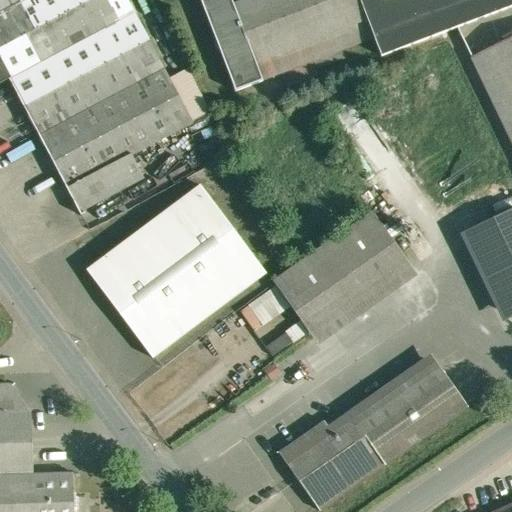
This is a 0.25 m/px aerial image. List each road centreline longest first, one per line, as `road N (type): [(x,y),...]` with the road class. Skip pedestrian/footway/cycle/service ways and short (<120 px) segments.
road 1 (residential): [(0,259),(187,511)]
road 2 (unknown): [(511,331),(492,314),(452,317),(345,377)]
road 3 (residential): [(399,511),(511,433)]
